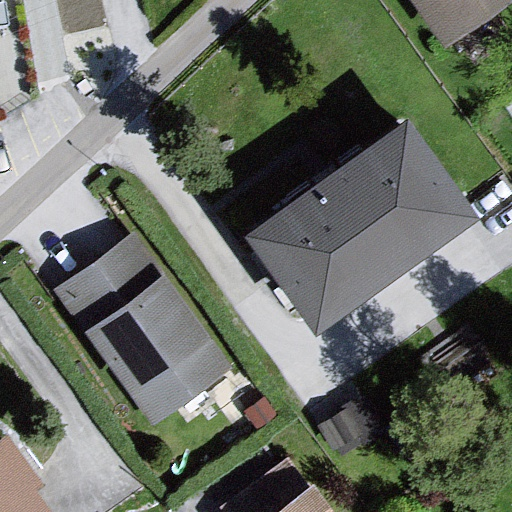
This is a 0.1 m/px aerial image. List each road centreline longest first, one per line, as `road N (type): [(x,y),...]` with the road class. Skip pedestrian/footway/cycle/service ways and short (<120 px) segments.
road 1 (residential): [(0,219),(237,0)]
road 2 (unknown): [(63,505),(94,475),(94,440),(0,319)]
